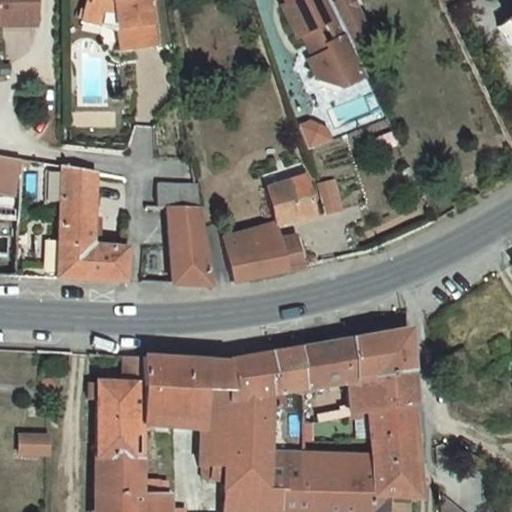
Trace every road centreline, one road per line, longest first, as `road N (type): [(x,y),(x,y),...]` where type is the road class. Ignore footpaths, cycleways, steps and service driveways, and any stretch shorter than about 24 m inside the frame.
road 1 (secondary): [(511,213),(400,283),(310,320),(211,334),(0,319)]
road 2 (unknown): [(139,141),(127,328)]
road 3 (unknown): [(66,324),(75,511)]
road 4 (unknown): [(211,334),(216,200),(250,168)]
